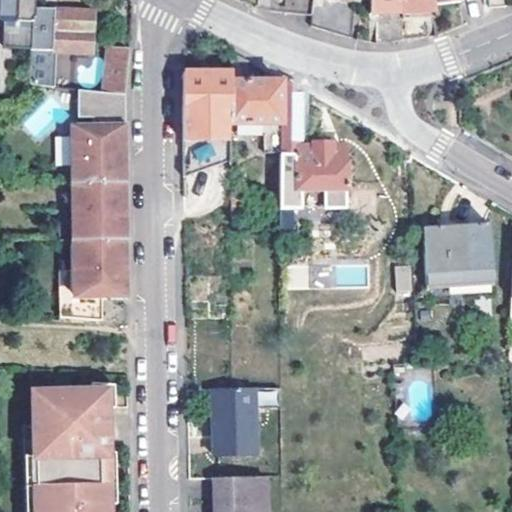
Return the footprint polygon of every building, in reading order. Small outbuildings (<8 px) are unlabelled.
[(30,34),(31,8),(31,0),(0,0),(0,22),(1,23),(1,33),(30,34)] [(237,0),(255,9),(256,0),(237,0)] [(309,15),(310,0),(256,0),(255,9),(277,11),(277,0),(283,0),(282,12),(309,15)] [(309,26),(350,39),(353,0),(310,0),(309,15),(309,26)] [(369,0),(369,15),(402,13),(401,0),(369,0)] [(435,11),(435,5),(433,0),(401,0),(402,13),(435,11)] [(487,0),(489,9),(508,8),(507,0),(433,0),(435,5),(460,3),(459,0),(487,0)] [(30,34),(28,87),(42,88),(44,53),(90,54),(93,12),(31,8),(30,34)] [(122,96),(126,51),(107,49),(103,94),(122,96)] [(249,83),(248,62),(232,53),(232,73),(232,122),(232,128),(238,128),(265,128),(265,139),(265,157),(281,157),(281,80),(264,71),(264,83),(249,83)] [(74,84),(98,83),(98,60),(74,60),(74,84)] [(183,72),(184,122),(232,122),(232,73),(183,72)] [(304,147),(304,93),(281,80),(281,157),(281,213),(302,213),(302,194),(326,194),(326,213),(347,213),(347,164),(345,164),(344,147),(332,147),(331,145),(313,145),(313,148),(304,147)] [(41,107),(42,88),(28,87),(27,113),(32,114),(33,108),(41,107)] [(68,185),(123,184),(122,152),(122,101),(68,96),(68,117),(84,117),(83,124),(66,125),(68,185)] [(265,128),(238,128),(239,139),(265,139),(265,128)] [(231,176),(231,144),(208,144),(208,175),(231,176)] [(123,212),(123,184),(68,185),(70,244),(124,242),(123,212)] [(231,200),(231,222),(242,222),(242,200),(231,200)] [(488,226),(423,229),(425,299),(492,296),(488,226)] [(124,269),(124,242),(70,244),(73,320),(100,319),(99,297),(125,296),(124,269)] [(411,296),(410,265),(395,265),(395,296),(411,296)] [(258,404),(276,405),(276,389),(258,388),(258,404)] [(125,416),(127,393),(107,391),(106,400),(118,401),(117,415),(125,416)] [(208,458),(247,461),(254,397),(213,392),(208,458)] [(58,428),(61,396),(51,395),(48,427),(58,428)] [(108,511),(109,511),(113,460),(115,438),(117,415),(118,401),(106,400),(61,396),(58,428),(48,427),(46,460),(43,492),(41,511),(108,511)] [(46,460),(48,427),(38,425),(35,459),(46,460)] [(35,459),(32,490),(43,492),(46,460),(35,459)] [(113,460),(109,511),(116,511),(120,460),(113,460)] [(256,479),(214,478),(214,508),(214,511),(265,511),(265,507),(256,507),(256,479)] [(266,480),(256,479),(256,507),(265,507),(266,480)] [(41,511),(43,492),(32,490),(29,511),(41,511)]
